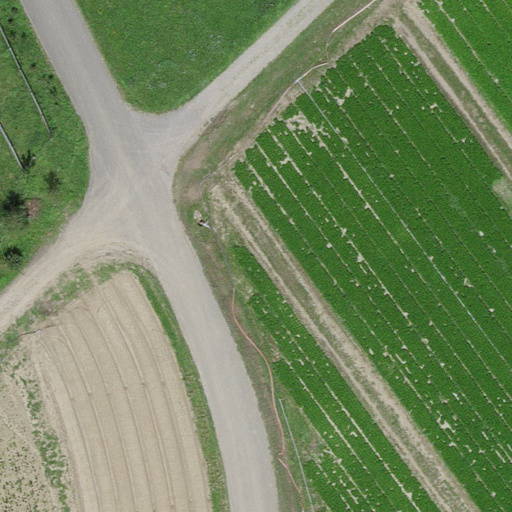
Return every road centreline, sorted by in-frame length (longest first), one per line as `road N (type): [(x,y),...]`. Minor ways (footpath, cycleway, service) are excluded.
road 1 (unclassified): [(260,511),(233,371),(48,0)]
road 2 (track): [(0,314),(331,0)]
